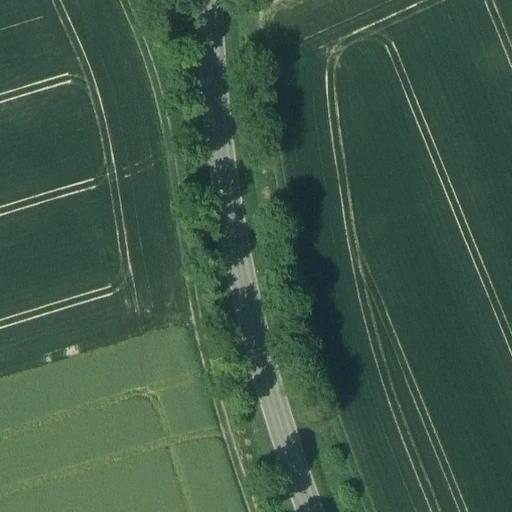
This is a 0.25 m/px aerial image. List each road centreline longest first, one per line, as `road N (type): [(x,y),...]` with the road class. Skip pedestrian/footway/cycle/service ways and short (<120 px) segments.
road 1 (track): [(318,0),(280,18),(283,97),(322,342),(376,511)]
road 2 (track): [(130,0),(171,106),(210,330),(260,511)]
road 3 (secondary): [(317,511),(270,351),(239,193),(224,0)]
